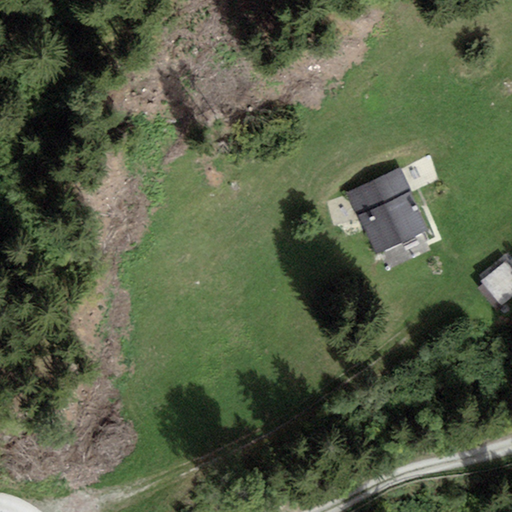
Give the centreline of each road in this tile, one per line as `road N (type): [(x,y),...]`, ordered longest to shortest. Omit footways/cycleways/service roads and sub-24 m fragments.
road 1 (track): [(87,511),(199,463),(436,316)]
road 2 (track): [(320,511),(409,468),(511,446)]
